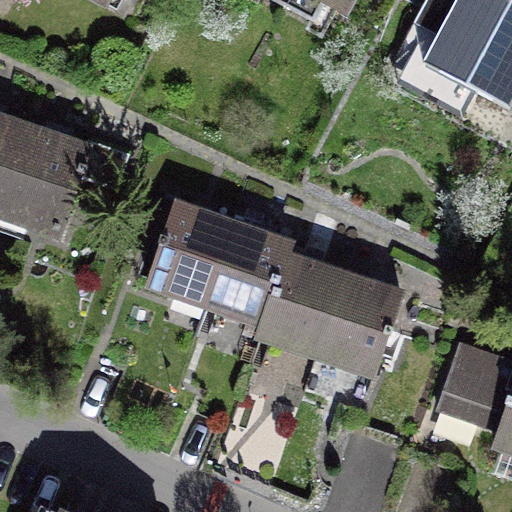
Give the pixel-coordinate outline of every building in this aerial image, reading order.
[(290,0),(286,8),(313,22),(324,1),(343,11),(348,0),(290,0)] [(511,0),(426,0),(413,24),(437,37),(422,64),(509,110),(511,104),(511,0)] [(0,217),(28,131),(0,121),(0,217)] [(0,231),(66,252),(97,152),(28,131),(0,217),(0,231)] [(152,299),(208,319),(239,231),(182,211),(152,299)] [(239,231),(208,319),(269,340),(300,252),(239,231)] [(264,353),(321,372),(352,285),(321,276),(326,262),(300,252),(269,340),(264,353)] [(380,393),(411,306),(352,285),(321,372),(380,393)] [(511,364),(460,347),(438,411),(499,432),(494,446),(511,451),(511,364)]
